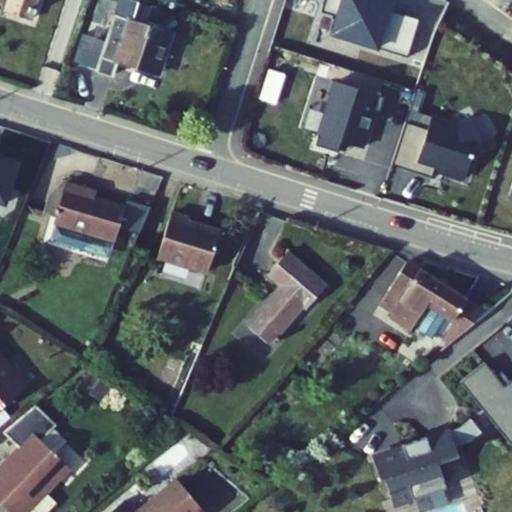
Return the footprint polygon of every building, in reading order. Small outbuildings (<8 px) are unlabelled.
[(8,0),(4,16),(27,24),(34,0),(8,0)] [(117,69),(154,82),(169,39),(131,26),(136,11),(139,0),(104,0),(119,5),(94,77),(112,83),(117,69)] [(332,35),(408,59),(420,20),(390,11),(392,4),(379,0),(325,0),(321,13),(337,18),(332,35)] [(384,98),(335,83),(315,147),(338,154),(341,143),(361,149),(372,116),(378,118),(384,98)] [(427,130),(405,123),(391,166),(431,179),(435,168),(443,170),(443,172),(464,179),(473,153),(484,147),(470,121),(457,128),(431,119),(427,130)] [(18,161),(0,155),(0,200),(6,202),(18,161)] [(70,181),(56,226),(114,243),(116,238),(125,210),(126,205),(91,194),(93,188),(70,181)] [(125,210),(116,238),(130,243),(139,214),(125,210)] [(160,260),(211,277),(224,238),(194,228),(195,224),(175,217),(160,260)] [(114,243),(56,226),(51,242),(81,252),(95,246),(112,251),(114,243)] [(247,316),(270,339),(304,304),(308,308),(331,285),(293,248),(270,271),(284,284),(276,293),(273,290),(247,316)] [(382,297),(394,306),(425,269),(412,260),(382,297)] [(421,319),(444,335),(471,298),(425,269),(394,306),(391,309),(414,327),(421,319)] [(450,339),(488,308),(471,298),(444,335),(450,339)] [(0,413),(37,383),(21,363),(15,368),(0,348),(0,413)] [(459,377),(510,442),(511,439),(511,375),(509,378),(501,368),(495,372),(484,358),(459,377)] [(480,429),(469,415),(457,424),(449,427),(448,425),(400,439),(402,446),(372,455),(378,475),(382,474),(390,500),(443,484),(436,458),(456,452),(453,442),(468,437),(480,429)] [(29,511),(75,466),(39,430),(0,469),(0,487),(8,495),(3,501),(14,511),(29,511)] [(110,511),(206,511),(208,510),(181,477),(139,511),(128,498),(110,511)]
